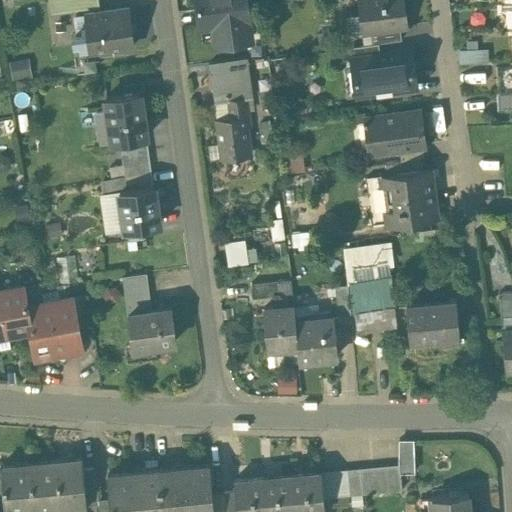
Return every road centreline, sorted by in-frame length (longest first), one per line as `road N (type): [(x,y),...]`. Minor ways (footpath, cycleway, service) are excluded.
road 1 (residential): [(504,421),(489,391),(438,0)]
road 2 (residential): [(221,415),(160,0)]
road 3 (residential): [(504,421),(221,415)]
road 4 (residential): [(221,415),(0,399)]
